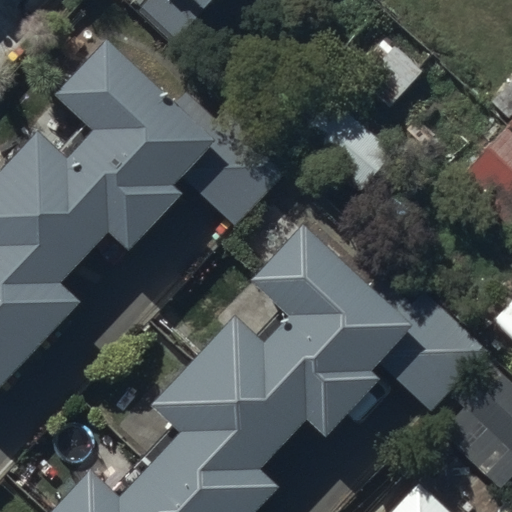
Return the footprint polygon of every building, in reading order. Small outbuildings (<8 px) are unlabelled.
[(138,0),(164,23),(184,0),(138,0)] [(0,388),(82,301),(61,282),(108,231),(131,253),(190,190),(181,182),(223,138),(107,31),(51,91),(92,129),(67,155),(39,129),(0,170),(0,388)] [(382,70),(360,94),(386,118),(424,78),(386,41),(370,58),(382,70)] [(333,111),(299,148),(358,201),(392,164),(333,111)] [(511,149),(503,142),(459,192),(511,237),(511,149)] [(256,511),(276,491),(255,472),(302,422),(326,443),(384,381),(376,373),(417,328),(302,222),(245,282),(286,320),(262,346),(233,319),(150,408),(181,436),(118,503),(89,476),(55,511),(256,511)] [(445,429),(508,485),(511,480),(511,375),(501,367),(445,429)] [(452,511),(422,484),(395,511),(452,511)]
